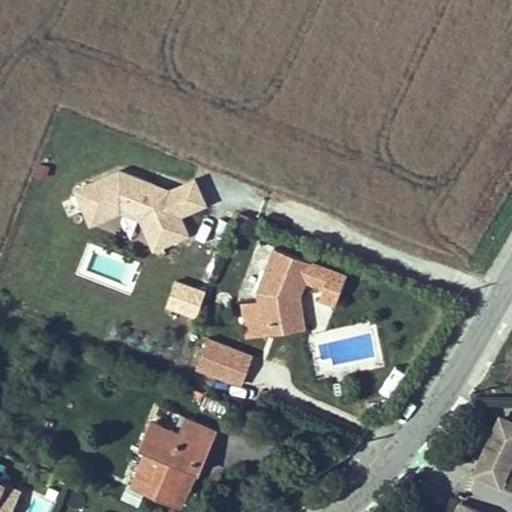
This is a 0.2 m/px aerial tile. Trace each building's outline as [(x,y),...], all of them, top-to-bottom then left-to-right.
[(121,210),(140,217),(153,248),(188,233),(179,214),(168,189),(162,191),(151,187),(153,183),(119,169),(75,188),(90,223),(121,210)] [(193,177),(168,189),(179,214),(204,203),(193,177)] [(162,191),(168,189),(153,183),(151,187),(162,191)] [(253,235),(257,222),(239,215),(234,228),(253,235)] [(263,336),(264,333),(262,325),(294,321),(291,296),(293,293),(298,296),(312,263),(274,247),(257,290),(258,299),(242,302),(247,337),(263,336)] [(190,315),(197,292),(179,285),(172,308),(190,315)] [(294,321),(262,325),(264,333),(303,328),(298,296),(293,293),(291,296),(294,321)] [(225,345),(207,337),(195,365),(215,373),(225,345)] [(252,355),(225,345),(215,373),(240,383),(252,355)] [(511,435),(511,422),(501,417),(495,428),(511,435)] [(146,449),(132,483),(179,503),(194,470),(192,469),(196,458),(202,460),(214,431),(184,418),(178,433),(149,421),(138,446),(146,449)] [(500,484),(511,459),(511,435),(495,428),(475,472),(500,484)] [(196,458),(192,469),(194,470),(197,471),(202,460),(196,458)] [(0,511),(11,511),(21,491),(0,481),(0,511)] [(484,511),(461,501),(456,511),(484,511)]
